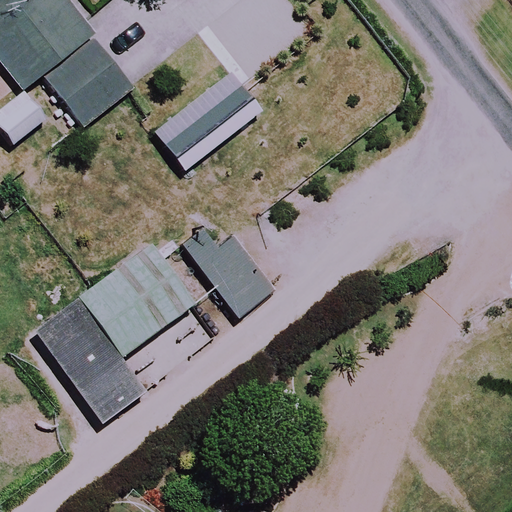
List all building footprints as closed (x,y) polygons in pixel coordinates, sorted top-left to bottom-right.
[(91,42),(58,0),(0,0),(0,64),(22,94),(91,42)] [(188,92),(165,62),(132,87),(155,117),(188,92)] [(223,187),(200,154),(179,168),(203,201),(223,187)] [(267,297),(220,236),(198,238),(181,251),(235,321),(267,297)] [(191,305),(147,248),(76,304),(121,361),(191,305)] [(141,396),(75,305),(32,336),(97,427),(141,396)]
